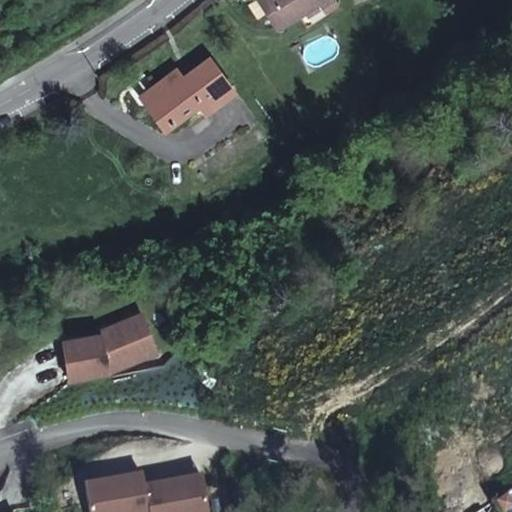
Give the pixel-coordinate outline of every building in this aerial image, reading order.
[(280,7),(274,0),(263,0),(272,12),(280,7)] [(332,0),(274,0),(280,7),(272,12),(288,33),(308,18),(325,5),(332,0)] [(332,14),(325,5),(308,18),(314,27),(332,14)] [(240,96),(214,63),(200,74),(203,78),(191,86),(189,83),(183,75),(162,92),(167,98),(153,110),(173,136),(207,110),(213,118),(240,96)] [(200,74),(189,83),(191,86),(203,78),(200,74)] [(147,103),(153,110),(167,98),(162,92),(147,103)] [(332,157),(323,144),(296,164),(305,177),(332,157)] [(131,308),(97,322),(90,325),(90,329),(92,328),(92,331),(99,330),(99,327),(133,313),(131,308)] [(133,313),(99,327),(99,330),(92,331),(92,328),(51,336),(58,376),(98,369),(147,348),(133,313)] [(102,484),(75,490),(79,511),(140,511),(136,490),(135,484),(132,472),(101,478),(102,484)] [(167,483),(136,490),(140,511),(200,511),(193,472),(166,477),(167,483)] [(166,477),(135,484),(136,490),(167,483),(166,477)] [(102,484),(101,478),(74,484),(75,490),(102,484)]
